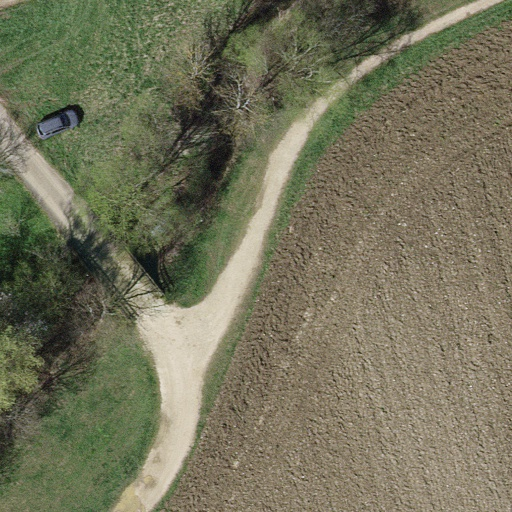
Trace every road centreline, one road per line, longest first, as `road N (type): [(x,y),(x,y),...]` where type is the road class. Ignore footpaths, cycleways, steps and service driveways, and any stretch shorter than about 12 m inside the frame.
road 1 (track): [(125,511),(154,464),(190,356),(249,245),(284,146),(348,73),(497,0)]
road 2 (track): [(190,356),(0,122)]
